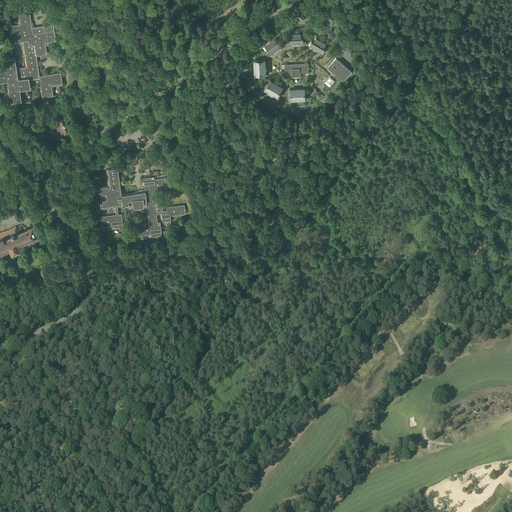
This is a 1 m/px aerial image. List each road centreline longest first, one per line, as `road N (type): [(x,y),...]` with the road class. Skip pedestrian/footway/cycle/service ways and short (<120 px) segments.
road 1 (unclassified): [(294,0),(43,170)]
road 2 (unclassified): [(43,170),(44,192),(85,256),(88,290),(71,315),(0,350)]
road 3 (unknown): [(325,29),(302,21),(276,25),(244,55),(244,77),(263,102),(307,108)]
